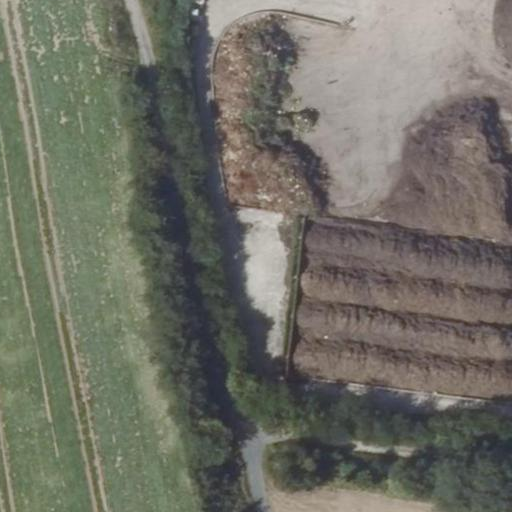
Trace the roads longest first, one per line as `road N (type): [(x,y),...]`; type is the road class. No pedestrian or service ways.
road 1 (primary): [(511,349),(0,135)]
road 2 (track): [(511,462),(375,455),(243,425)]
